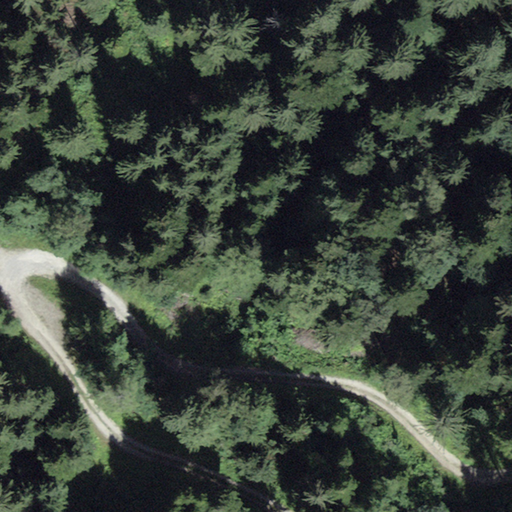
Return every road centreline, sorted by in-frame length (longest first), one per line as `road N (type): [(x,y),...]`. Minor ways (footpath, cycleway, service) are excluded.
road 1 (track): [(511,474),(458,469),(406,416),(334,383),(184,374),(150,352),(96,284),(40,264),(14,260),(0,268)]
road 2 (track): [(0,286),(49,342),(117,447),(211,470),(283,511)]
